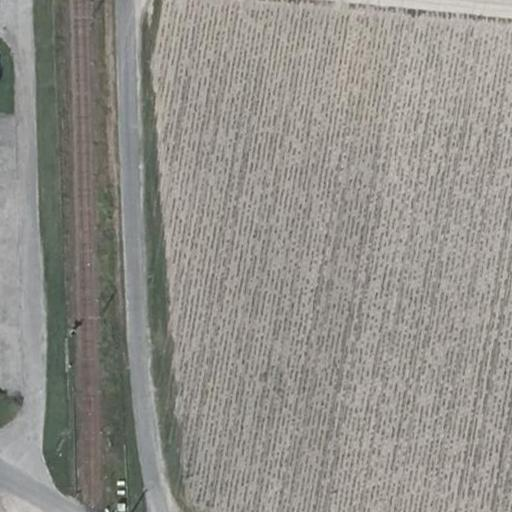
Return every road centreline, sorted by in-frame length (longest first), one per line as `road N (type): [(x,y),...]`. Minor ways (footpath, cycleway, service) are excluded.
road 1 (track): [(125,0),(135,284),(161,511)]
road 2 (unclassified): [(35,489),(29,0)]
